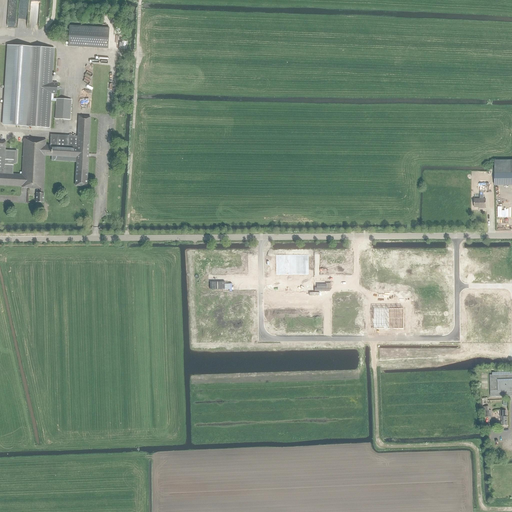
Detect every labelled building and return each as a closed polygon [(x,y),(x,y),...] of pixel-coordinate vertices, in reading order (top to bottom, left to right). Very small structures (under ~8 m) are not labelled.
[(107,49),(109,29),(68,27),(67,48),(107,49)] [(56,94),(57,90),(59,90),(59,87),(57,87),(57,83),(52,83),(54,48),(8,45),(3,125),(49,128),(51,94),(56,94)] [(71,100),(56,99),(55,119),(70,120),(71,100)] [(76,163),(75,184),(75,186),(86,187),(86,184),(90,118),(79,117),(78,136),(51,135),(50,146),(46,145),(44,156),(51,157),(51,161),(76,163)] [(0,185),(21,187),(21,188),(27,188),(26,189),(38,189),(38,194),(35,193),(35,203),(42,203),(43,194),(42,193),(42,184),(44,156),(46,145),(46,140),(30,139),(30,140),(24,140),(22,175),(12,174),(13,164),(15,164),(16,151),(5,150),(6,142),(0,141),(0,185)] [(511,160),(494,160),(494,184),(495,186),(511,185),(511,160)] [(489,193),(489,184),(489,183),(480,183),(480,184),(480,199),(474,199),(474,207),(481,207),(481,208),(485,208),(485,199),(483,199),(483,193),(489,193)] [(308,255),(276,255),(276,275),(308,275),(308,255)] [(320,255),(320,275),(352,275),(352,255),(320,255)] [(439,255),(407,255),(407,276),(439,276),(439,255)] [(207,256),(207,271),(212,271),(212,276),(247,276),(247,256),(207,256)] [(465,294),(465,310),(490,310),(490,315),(495,315),(495,294),(465,294)] [(495,294),(495,315),(506,315),(506,294),(495,294)] [(201,321),(201,326),(231,326),(241,326),(251,326),(251,307),(201,306),(201,311),(201,321)] [(272,309),(272,328),(323,328),(322,308),(272,309)] [(339,309),(339,329),(359,329),(359,309),(339,309)] [(373,309),(373,329),(388,329),(388,309),(373,309)] [(388,309),(388,329),(403,329),(403,309),(388,309)] [(418,309),(418,329),(433,329),(433,309),(418,309)] [(433,309),(433,329),(448,329),(448,309),(433,309)] [(465,319),(465,337),(505,337),(505,319),(465,319)] [(492,374),(490,374),(490,396),(511,395),(511,373),(511,374),(510,372),(503,372),(503,370),(498,370),(498,372),(492,372),(492,374)]
